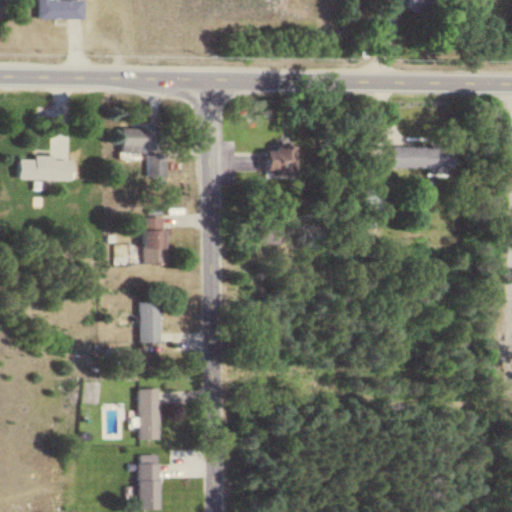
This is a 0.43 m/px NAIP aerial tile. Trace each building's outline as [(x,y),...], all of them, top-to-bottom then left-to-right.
[(33,0),(33,17),(78,18),(78,0),(33,0)] [(423,0),(404,0),(404,8),(423,8),(423,0)] [(140,127),(116,127),(116,151),(140,151),(140,127)] [(289,144),(269,144),(269,149),(260,149),(260,172),(289,172),(289,144)] [(448,145),(385,145),(385,168),(448,169),(448,145)] [(65,178),(65,156),(14,155),(13,177),(65,178)] [(376,210),(376,188),(359,188),(359,210),(376,210)] [(137,263),(159,263),(159,216),(137,216),(137,263)] [(275,243),(275,222),(253,222),(252,242),(275,243)] [(134,340),(154,340),(154,301),(134,301),(134,340)] [(511,385),(500,385),(500,407),(511,406),(511,385)] [(132,438),(153,438),(153,388),(132,388),(132,438)] [(132,508),(153,508),(153,454),(131,454),(132,508)]
